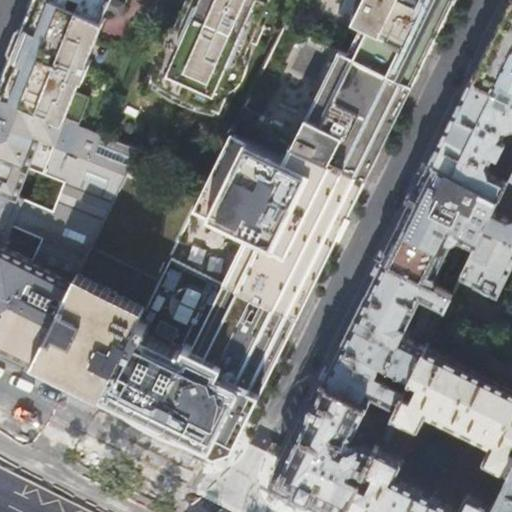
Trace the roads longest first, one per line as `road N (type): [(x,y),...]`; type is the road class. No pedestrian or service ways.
road 1 (residential): [(484,0),(233,509)]
road 2 (residential): [(233,509),(0,394)]
